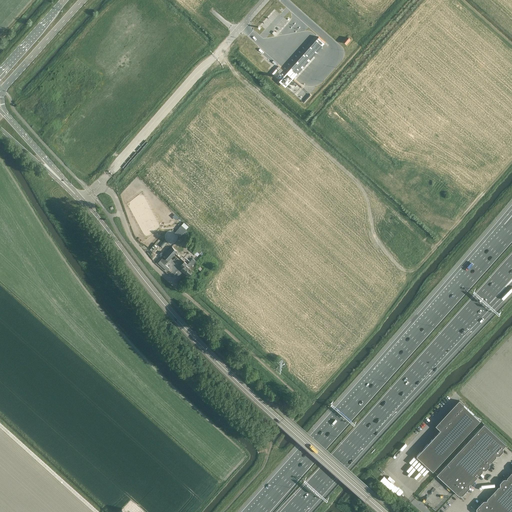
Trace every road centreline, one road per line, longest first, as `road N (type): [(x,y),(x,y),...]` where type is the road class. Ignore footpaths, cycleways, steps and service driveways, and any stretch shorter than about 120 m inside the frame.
road 1 (tertiary): [(383,511),(187,333),(74,193)]
road 2 (motorway): [(511,229),(258,511)]
road 3 (motorway): [(291,511),(482,298)]
road 4 (track): [(0,424),(97,511)]
